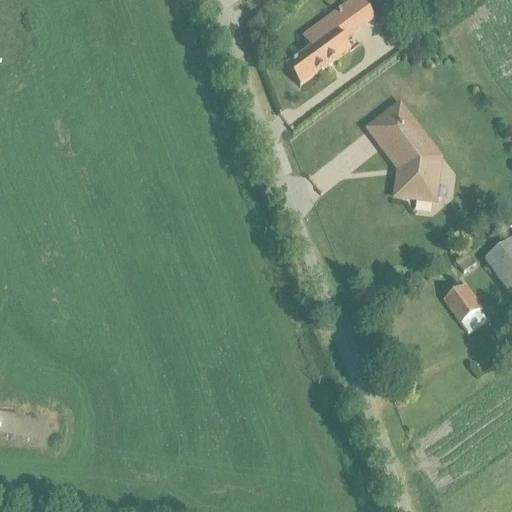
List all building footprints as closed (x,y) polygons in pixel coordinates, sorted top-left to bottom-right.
[(312,52),(286,70),(299,88),(350,52),(343,43),(375,20),(360,0),(355,0),(302,39),(312,52)] [(446,0),(431,0),(438,10),(449,3),(446,0)] [(400,104),(366,130),(393,165),(393,166),(394,166),(395,167),(396,167),(397,167),(398,168),(399,168),(400,167),(402,174),(401,175),(400,175),(400,176),(399,177),(398,178),(396,199),(437,204),(443,160),(400,104)] [(511,245),(511,244),(484,264),(511,301),(511,245)] [(466,286),(444,302),(468,336),(486,323),(478,313),(483,310),(466,286)]
